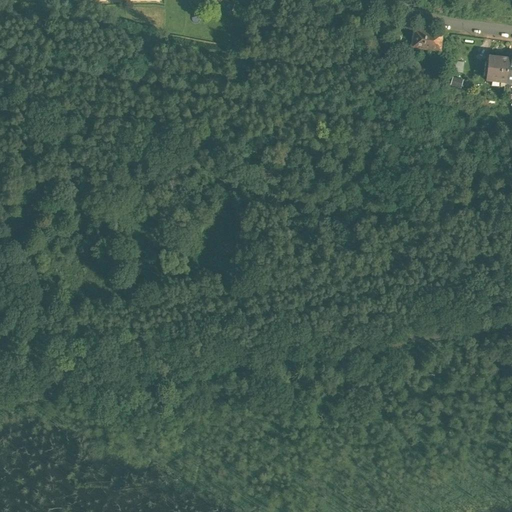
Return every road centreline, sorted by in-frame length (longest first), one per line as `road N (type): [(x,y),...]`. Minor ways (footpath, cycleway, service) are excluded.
road 1 (residential): [(511,320),(0,403)]
road 2 (residential): [(383,0),(511,32)]
